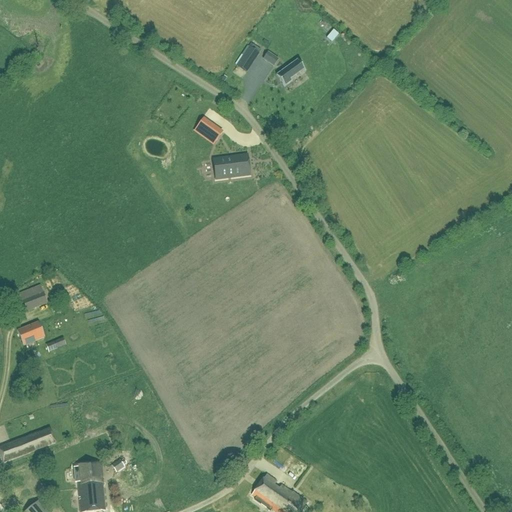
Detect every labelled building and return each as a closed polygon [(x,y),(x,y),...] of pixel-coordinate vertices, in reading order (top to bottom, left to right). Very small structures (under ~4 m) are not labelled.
[(263,62),(273,68),(277,61),(267,55),(263,62)] [(289,81),(302,70),(304,72),(305,72),(296,60),(275,77),(283,88),(291,83),(289,81)] [(221,133),(213,127),(207,136),(215,142),(221,133)] [(215,181),(249,176),(247,157),(213,161),(215,181)] [(48,303),(43,294),(24,303),(28,312),(48,303)] [(46,340),(40,325),(19,335),(26,349),(46,340)] [(50,347),(53,353),(61,349),(58,343),(50,347)] [(329,402),(288,446),(312,468),(353,424),(329,402)] [(0,451),(0,456),(3,464),(29,454),(55,444),(50,432),(0,451)] [(287,463),(294,453),(289,449),(282,459),(287,463)] [(125,465),(123,461),(120,463),(119,461),(111,466),(116,474),(124,468),(123,467),(125,465)] [(61,511),(104,511),(105,511),(102,482),(100,464),(73,467),(74,484),(59,486),(61,511)] [(251,497),(270,510),(272,511),(300,511),(306,504),(266,476),(251,497)] [(46,511),(39,502),(26,511),(46,511)]
